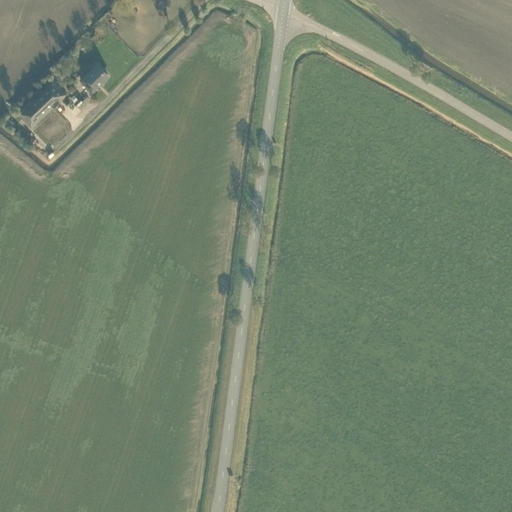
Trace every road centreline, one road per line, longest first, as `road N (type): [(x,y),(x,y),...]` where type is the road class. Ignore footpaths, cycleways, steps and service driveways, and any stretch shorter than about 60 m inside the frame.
road 1 (secondary): [(217,511),(283,8)]
road 2 (unclassified): [(511,136),(283,8)]
